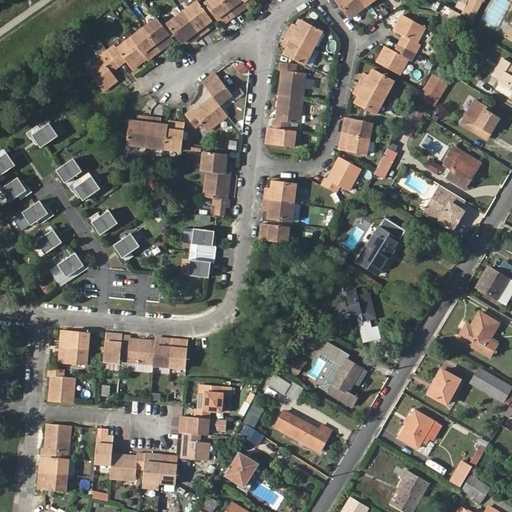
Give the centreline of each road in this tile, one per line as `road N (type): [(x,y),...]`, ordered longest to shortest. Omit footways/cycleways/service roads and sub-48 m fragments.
road 1 (residential): [(511,192),(321,511)]
road 2 (residential): [(102,320),(185,326),(226,310),(249,167)]
road 3 (residential): [(249,167),(298,168),(329,153),(345,42)]
road 4 (residential): [(102,320),(103,264),(47,179)]
road 5 (residential): [(35,413),(162,428)]
road 6 (residential): [(249,167),(265,44)]
